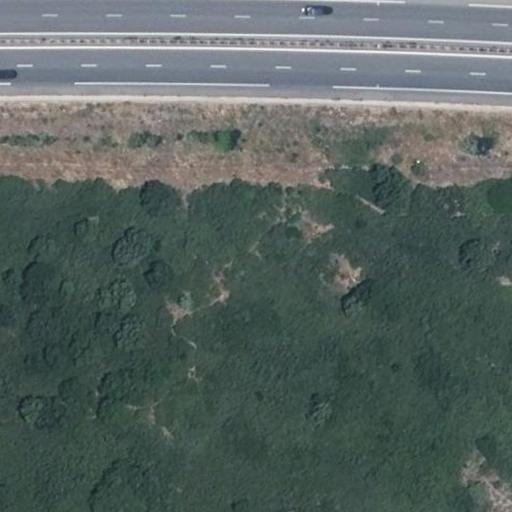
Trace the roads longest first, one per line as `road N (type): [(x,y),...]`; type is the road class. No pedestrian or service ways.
road 1 (motorway): [(0,73),(511,81)]
road 2 (motorway): [(511,20),(0,12)]
